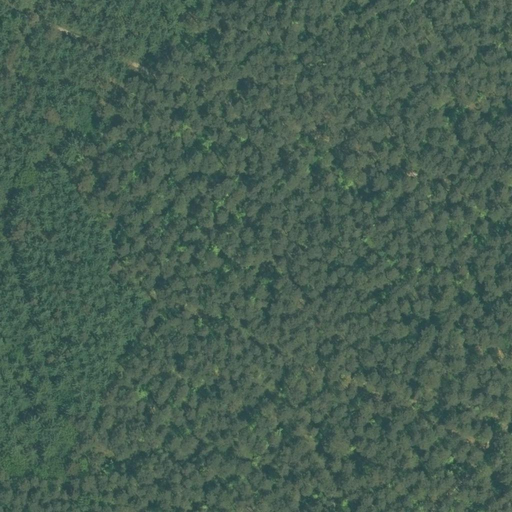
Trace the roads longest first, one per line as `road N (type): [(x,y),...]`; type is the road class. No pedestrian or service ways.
road 1 (track): [(149,56),(44,166),(15,179),(3,197),(48,382),(50,446),(0,452)]
road 2 (track): [(149,56),(327,143),(511,211)]
